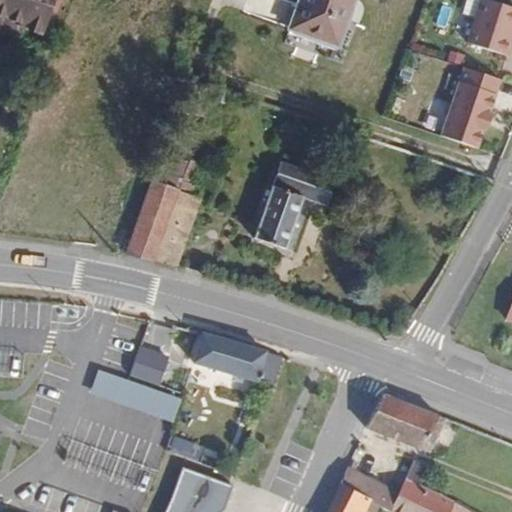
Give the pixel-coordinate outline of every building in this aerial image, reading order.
[(0,0),(0,18),(44,33),(54,0),(0,0)] [(335,44),(350,0),(298,0),(289,28),(335,44)] [(478,0),(465,46),(508,59),(511,43),(511,3),(498,0),(478,0)] [(501,80),(461,69),(440,141),(480,153),(501,80)] [(176,253),(194,200),(188,198),(191,190),(187,188),(196,164),(186,161),(174,190),(153,184),(148,182),(120,255),(175,269),(180,254),(176,253)] [(322,209),(330,189),(277,169),(269,190),(302,202),(322,209)] [(284,249),(302,202),(269,190),(251,238),(284,249)] [(259,379),(266,353),(195,333),(186,362),(184,366),(247,384),(250,376),(259,379)] [(141,345),(130,375),(159,387),(171,357),(141,345)] [(182,398),(100,370),(92,393),(174,422),(182,398)] [(424,447),(438,414),(378,390),(360,427),(414,449),(416,444),(424,447)] [(413,484),(421,464),(412,460),(404,479),(413,484)] [(397,493),(342,467),(334,483),(365,499),(374,503),(389,511),(397,493)] [(218,511),(228,485),(182,470),(165,511),(218,511)] [(440,511),(446,500),(413,484),(404,479),(397,493),(389,511),(392,511),(440,511)] [(359,511),(360,510),(365,499),(334,483),(321,511),(359,511)] [(364,511),(370,511),(374,503),(365,499),(360,510),(364,511)] [(467,511),(446,500),(440,511),(467,511)]
